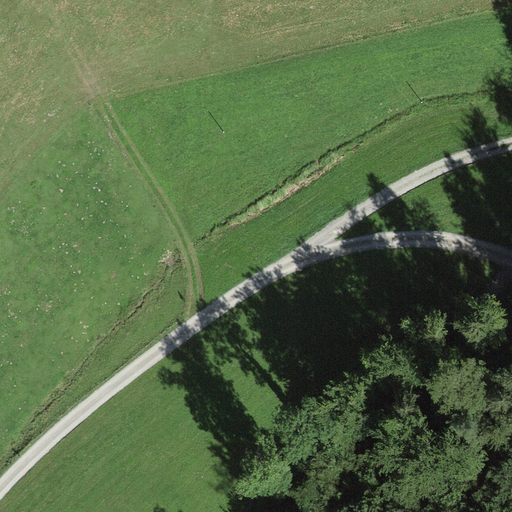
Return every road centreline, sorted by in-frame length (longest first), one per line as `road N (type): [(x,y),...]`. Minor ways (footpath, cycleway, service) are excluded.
road 1 (track): [(0,487),(129,370),(270,272),(347,243),(423,239),(511,253)]
road 2 (track): [(249,511),(308,418),(393,333),(511,253)]
road 3 (track): [(511,141),(452,158),(270,272)]
